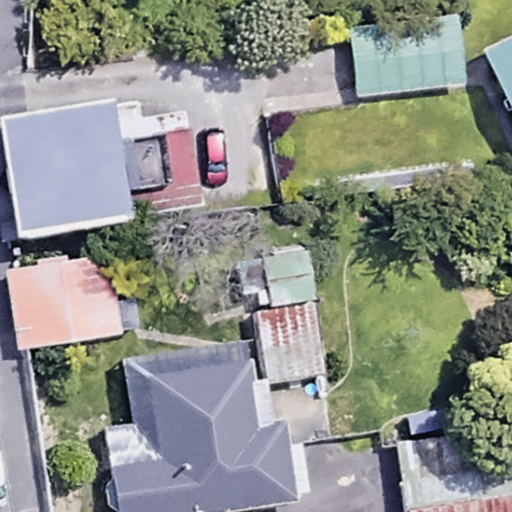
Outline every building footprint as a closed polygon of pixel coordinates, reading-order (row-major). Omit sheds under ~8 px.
[(454,83),(448,14),(341,24),(347,93),(454,83)] [(511,31),(477,46),(511,129),(511,31)] [(115,217),(97,98),(0,112),(0,208),(4,234),(115,217)] [(259,108),(216,114),(229,206),(272,200),(259,108)] [(183,128),(137,129),(138,184),(184,183),(183,128)] [(116,330),(102,246),(0,262),(0,288),(10,347),(116,330)] [(308,298),(253,302),(259,377),(315,372),(308,298)] [(279,418),(264,420),(259,377),(236,380),(234,364),(144,375),(154,459),(107,464),(112,511),(197,511),(289,501),(287,488),(301,487),(294,434),(281,436),(279,418)]
